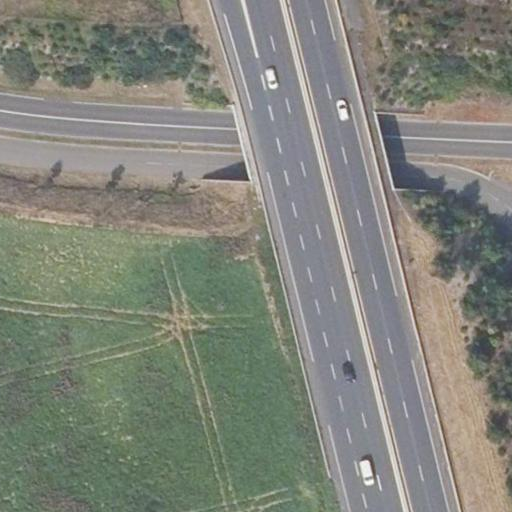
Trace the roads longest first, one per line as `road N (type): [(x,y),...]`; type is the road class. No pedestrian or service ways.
road 1 (trunk): [(231,0),(363,511)]
road 2 (trunk): [(434,511),(307,0)]
road 3 (trunk): [(262,0),(387,511)]
road 4 (unclassified): [(0,154),(417,176),(482,194),(511,219)]
road 5 (primary): [(0,109),(511,142)]
